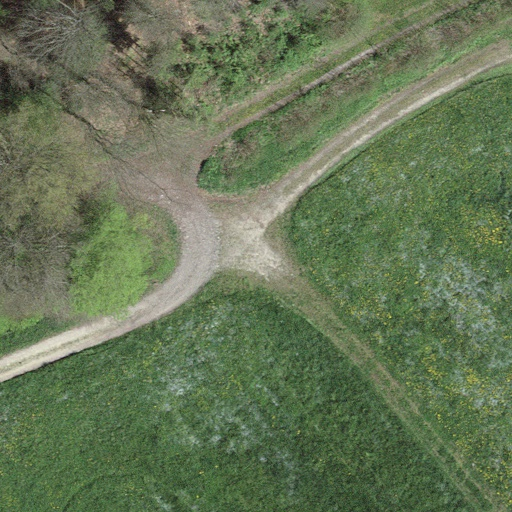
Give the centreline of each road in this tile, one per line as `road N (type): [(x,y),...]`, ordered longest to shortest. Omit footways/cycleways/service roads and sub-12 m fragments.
road 1 (track): [(209,236),(370,123),(498,49)]
road 2 (track): [(0,374),(92,339),(166,295),(209,236),(166,166)]
road 3 (track): [(450,0),(166,166)]
road 4 (track): [(166,166),(0,206)]
